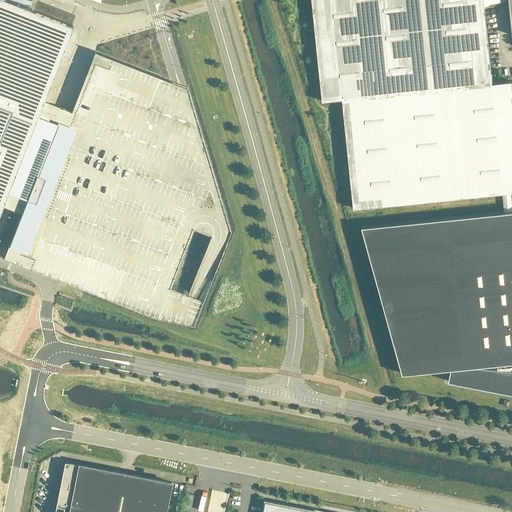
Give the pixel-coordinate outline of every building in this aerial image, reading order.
[(31,133),(31,132),(43,100),(72,25),(7,0),(0,0),(0,210),(8,190),(26,143),(28,143),(29,142),(30,141),(31,140),(32,139),(32,137),(32,136),(32,134),(31,133)] [(511,81),(492,83),(484,8),(495,4),(502,2),(501,0),(507,0),(511,36),(511,35),(511,0),(311,0),(322,101),(342,99),(343,107),(353,209),(511,192),(511,81)] [(7,247),(3,257),(16,262),(158,318),(193,325),(230,230),(188,87),(178,84),(95,51),(71,110),(56,148),(35,205),(25,201),(7,247)] [(44,176),(36,173),(26,197),(35,201),(44,176)] [(511,211),(362,227),(402,374),(451,369),(448,382),(511,394),(511,211)] [(165,511),(172,482),(102,469),(66,461),(57,506),(65,508),(63,511),(165,511)] [(319,511),(265,501),(263,511),(319,511)]
